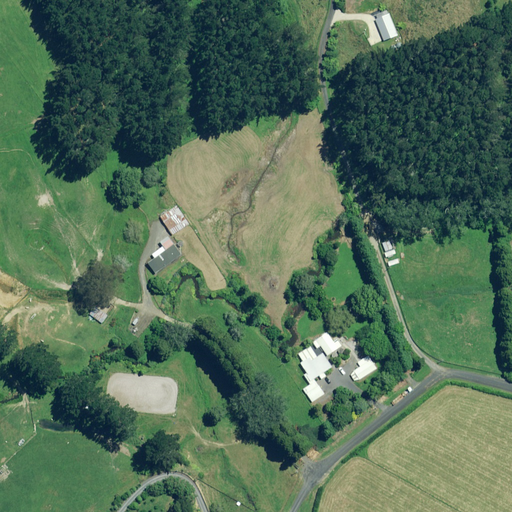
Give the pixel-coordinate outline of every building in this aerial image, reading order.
[(385,39),(394,35),(389,24),(380,28),(385,39)] [(188,225),(176,206),(160,217),(172,235),(188,225)] [(180,255),(167,237),(160,242),(163,246),(152,255),(155,259),(148,264),(155,274),(180,255)] [(107,315),(101,311),(95,319),(101,323),(107,315)] [(327,333),(313,342),(317,348),(320,346),(327,356),(337,348),(336,346),(339,343),(342,348),(346,345),(348,349),(352,347),(349,343),(354,340),(348,332),(333,342),(327,333)] [(317,357),(310,347),(298,355),(303,362),(300,363),(306,373),(303,375),(310,385),(303,389),(314,406),(325,399),(322,395),(324,394),(313,379),(318,376),(321,379),(326,376),(323,373),(331,367),(322,354),(317,357)] [(376,369),(368,356),(357,363),(360,367),(349,374),(355,383),(376,369)]
